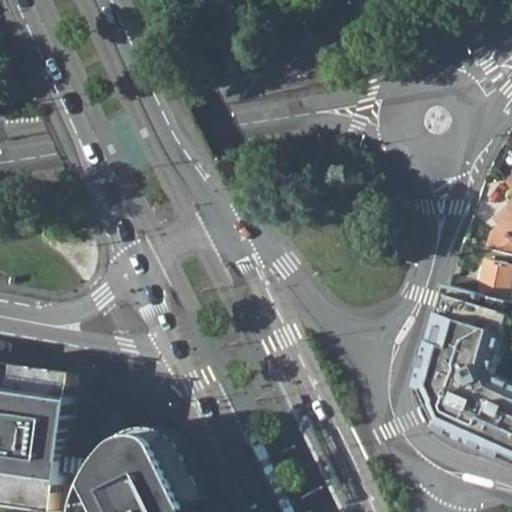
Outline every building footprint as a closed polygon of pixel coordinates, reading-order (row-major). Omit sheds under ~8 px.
[(511,206),(499,218),(504,223),(495,231),(489,247),(511,253),(511,206)] [(511,262),(492,257),(484,292),(511,298),(511,262)] [(451,284),(440,323),(422,384),(431,387),(444,417),(440,426),(507,456),(509,450),(511,451),(511,368),(508,366),(504,359),(511,334),(511,298),(484,292),(451,284)] [(0,502),(59,511),(64,479),(69,480),(81,399),(76,399),(79,371),(12,361),(8,390),(0,388),(0,502)] [(352,500),(312,418),(304,422),(344,504),(352,500)] [(198,511),(196,507),(219,496),(201,459),(197,452),(195,448),(192,444),(189,441),(185,438),(182,436),(178,434),(175,433),(172,431),(167,429),(162,428),(157,428),(153,427),(150,428),(147,428),(142,430),(137,431),(132,433),(127,437),(124,439),(119,444),(115,449),(111,453),(108,458),(104,463),(102,467),(100,471),(98,475),(95,480),(92,486),(91,492),(88,499),(87,505),(86,510),(85,511),(198,511)] [(276,511),(246,450),(239,454),(267,511),(276,511)]
